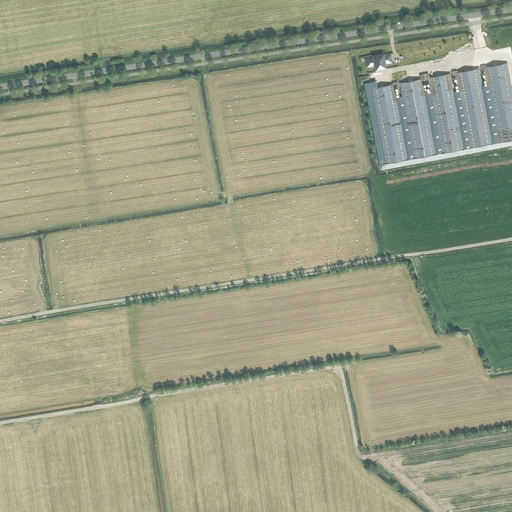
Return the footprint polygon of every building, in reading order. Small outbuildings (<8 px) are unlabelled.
[(375,65),(376,69),(385,67),(384,63),(387,63),(385,56),(383,57),(383,55),(374,56),(374,58),(369,59),(370,66),(375,65)] [(485,145),(486,150),(511,144),(511,90),(507,63),(486,67),(486,66),(481,66),(482,73),(485,72),(488,84),(481,85),(492,144),(485,145)] [(453,92),(464,149),(457,150),(458,155),(486,150),(485,145),(492,144),(481,85),(478,68),(457,72),(457,71),(452,72),(453,78),(457,77),(459,91),(453,92)] [(453,92),(450,74),(429,78),(428,73),(424,74),(425,82),(428,81),(430,90),(424,91),(436,154),(429,156),(429,160),(458,155),(457,150),(464,149),(453,92)] [(402,96),(396,97),(408,159),(401,161),(401,166),(429,160),(429,156),(436,154),(424,91),(422,82),(425,82),(424,74),(420,75),(421,79),(400,83),(402,96)] [(401,161),(408,159),(396,97),(394,87),(398,86),(397,82),(392,83),(392,85),(377,87),(376,81),(364,84),(380,169),(401,166),(401,161)]
